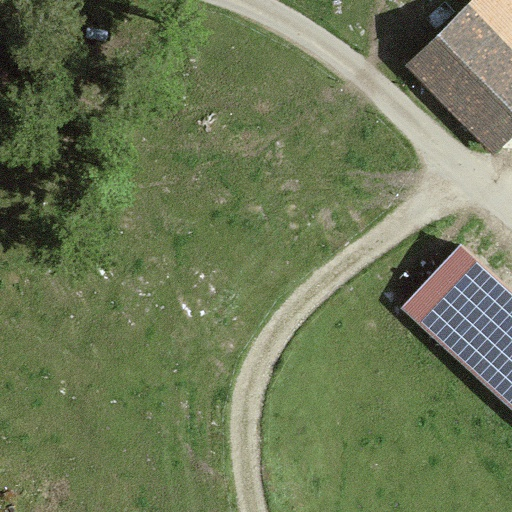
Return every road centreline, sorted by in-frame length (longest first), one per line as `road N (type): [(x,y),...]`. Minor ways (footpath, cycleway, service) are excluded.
road 1 (track): [(465,165),(334,269),(268,344),(245,433),(253,511)]
road 2 (unclassified): [(204,0),(291,27),(349,62),(511,208)]
